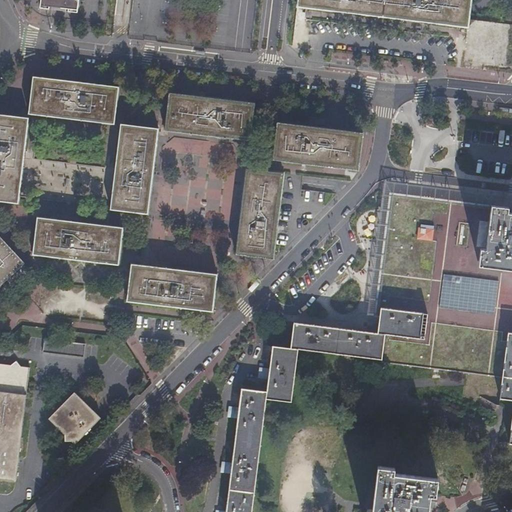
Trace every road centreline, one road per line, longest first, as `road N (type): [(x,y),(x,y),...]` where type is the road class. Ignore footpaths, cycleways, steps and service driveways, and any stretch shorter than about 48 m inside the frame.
road 1 (residential): [(108,450),(364,186),(377,161),(386,84)]
road 2 (tertiary): [(8,38),(270,70)]
road 3 (tertiary): [(386,84),(511,99)]
